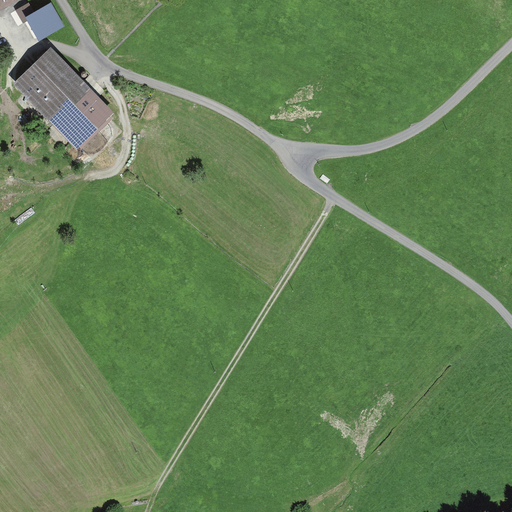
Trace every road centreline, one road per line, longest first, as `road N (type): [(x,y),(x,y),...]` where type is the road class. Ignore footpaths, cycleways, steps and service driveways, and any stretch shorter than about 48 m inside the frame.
road 1 (track): [(146,511),(170,459),(332,197)]
road 2 (unclassified): [(296,155),(208,103),(117,70),(59,0)]
road 3 (unclassified): [(511,323),(451,269),(310,181),(296,155)]
road 4 (unclassified): [(511,42),(410,132),(371,147),(296,155)]
